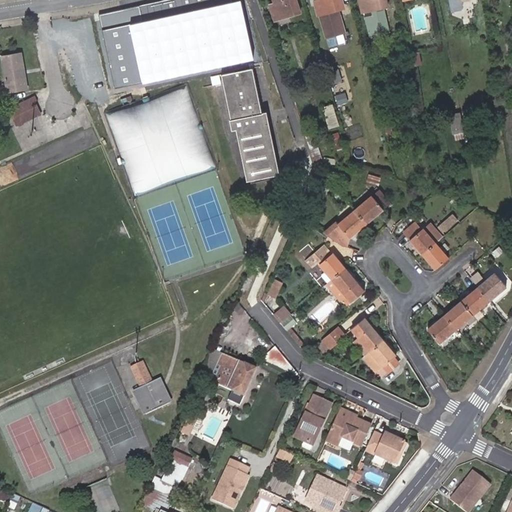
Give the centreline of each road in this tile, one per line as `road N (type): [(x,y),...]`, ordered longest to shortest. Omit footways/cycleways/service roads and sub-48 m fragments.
road 1 (residential): [(254,310),(299,361),(427,423)]
road 2 (residential): [(427,287),(395,246),(366,253),(408,302)]
